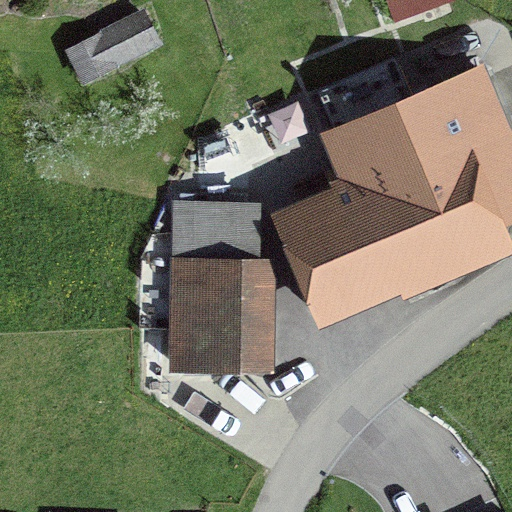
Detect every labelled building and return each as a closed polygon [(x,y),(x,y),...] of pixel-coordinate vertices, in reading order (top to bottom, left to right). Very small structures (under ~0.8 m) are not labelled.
[(441,0),(388,0),(394,16),(441,0)] [(163,48),(143,10),(99,32),(100,35),(64,53),(83,89),(163,48)] [(330,178),(269,203),(317,318),(399,284),(402,291),(511,245),(511,225),(508,217),(511,215),(511,123),(484,57),(319,125),(334,159),(324,163),(330,178)] [(264,103),(253,74),(214,89),(226,118),(264,103)] [(261,109),(269,128),(283,123),(274,103),(261,109)] [(261,195),(171,194),(169,363),(276,364),(277,250),(260,250),(261,195)]
